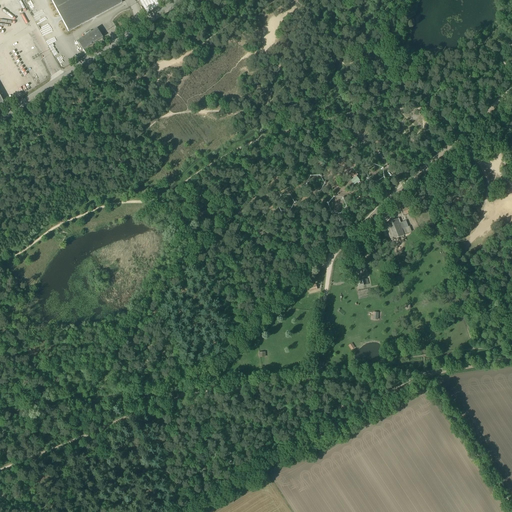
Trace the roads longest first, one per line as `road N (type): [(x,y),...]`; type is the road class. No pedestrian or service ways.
road 1 (track): [(204,511),(426,375),(511,360)]
road 2 (unclassified): [(0,117),(180,0)]
road 3 (track): [(474,350),(439,227),(441,186),(421,171)]
road 4 (track): [(457,138),(328,257)]
road 5 (track): [(511,505),(426,375)]
road 6 (track): [(328,257),(310,379)]
